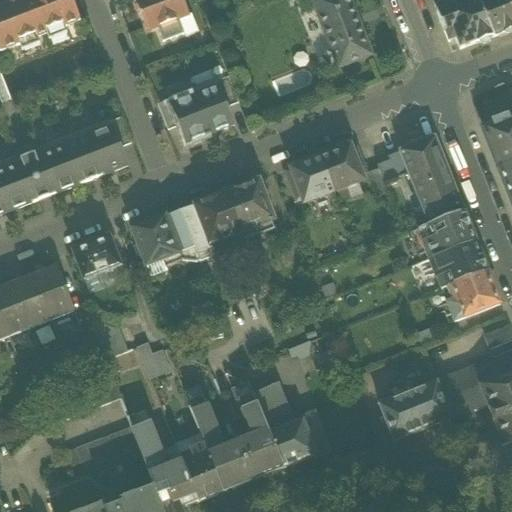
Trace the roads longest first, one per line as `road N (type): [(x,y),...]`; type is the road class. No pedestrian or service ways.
road 1 (residential): [(436,86),(166,192)]
road 2 (secondary): [(511,491),(470,475),(414,469),(363,477),(295,511)]
road 3 (residential): [(511,277),(436,86)]
road 4 (residential): [(166,192),(96,0)]
road 5 (residential): [(166,192),(0,257)]
